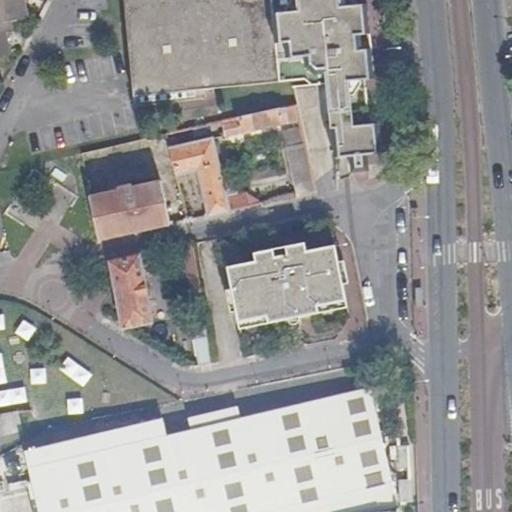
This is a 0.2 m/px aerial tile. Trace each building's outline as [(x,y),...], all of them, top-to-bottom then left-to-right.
[(0,0),(0,26),(12,24),(30,20),(26,0),(0,0)] [(124,0),(134,97),(273,83),(267,0),(124,0)] [(267,0),(273,83),(301,80),(310,85),(326,84),(333,158),(348,157),(350,172),(367,170),(366,155),(376,154),(374,124),(353,126),(350,96),(362,80),(368,80),(366,50),(371,50),(371,34),(363,34),(363,10),(362,5),(355,5),(354,0),(267,0)] [(12,24),(0,26),(0,56),(12,54),(8,34),(14,32),(12,24)] [(243,134),(301,121),(298,106),(240,119),(243,134)] [(240,119),(224,123),(228,138),(243,134),(240,119)] [(244,209),(263,205),(248,193),(228,198),(214,140),(171,149),(179,177),(200,172),(210,217),(244,209)] [(299,197),(317,193),(306,144),(289,148),(299,197)] [(144,232),(173,225),(163,182),(134,188),(134,186),(120,189),(120,191),(93,198),(102,241),(144,232)] [(319,307),(347,301),(334,246),(306,252),(304,244),(253,256),(255,265),(227,271),(240,326),(268,320),(269,326),(289,322),(288,317),(298,314),(300,320),(320,315),(319,307)] [(114,265),(126,330),(154,324),(142,258),(114,265)] [(190,317),(199,367),(214,364),(205,314),(190,317)] [(389,511),(400,509),(373,388),(290,408),(169,436),(165,421),(28,455),(41,511),(389,511)] [(0,440),(23,434),(25,432),(22,413),(0,416),(0,440)] [(410,447),(399,447),(399,467),(410,467),(410,447)] [(411,480),(400,480),(400,500),(411,500),(411,480)]
